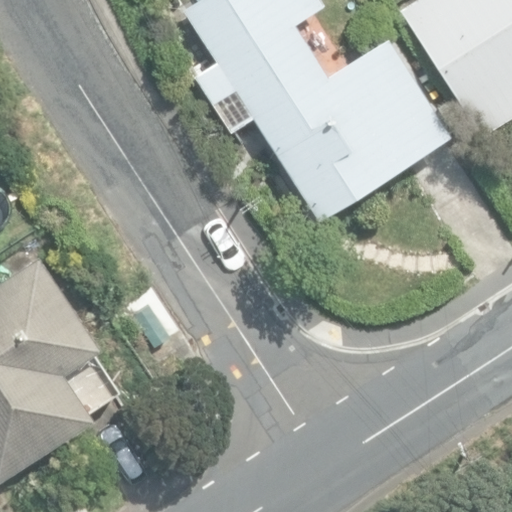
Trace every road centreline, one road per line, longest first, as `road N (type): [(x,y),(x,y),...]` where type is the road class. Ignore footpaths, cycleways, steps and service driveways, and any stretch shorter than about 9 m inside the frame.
road 1 (residential): [(311,441),(28,0)]
road 2 (tertiary): [(311,441),(511,315)]
